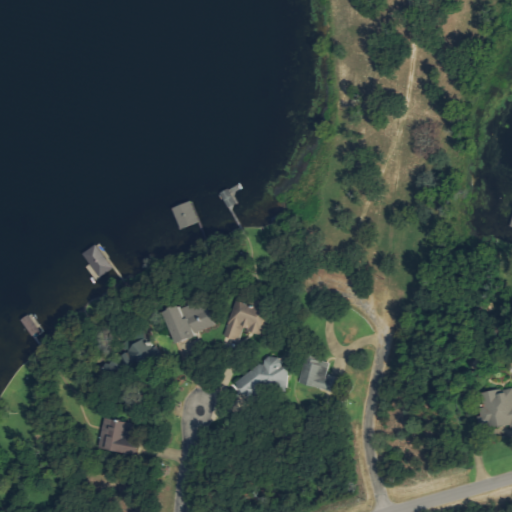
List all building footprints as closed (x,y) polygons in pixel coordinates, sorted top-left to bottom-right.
[(117,267),(101,243),(86,253),(92,263),(88,266),(97,281),(117,267)] [(170,311),(181,341),(219,328),(209,298),(170,311)] [(274,310),(243,298),(229,335),(238,338),(243,325),(265,334),(274,310)] [(340,376),(329,373),(332,362),(309,355),(301,382),(335,392),(340,376)] [(483,392),(487,413),(493,412),(496,427),(511,424),(511,389),(502,391),(502,389),(483,392)] [(103,449),(142,455),(144,439),(133,438),(135,422),(108,418),(103,449)]
